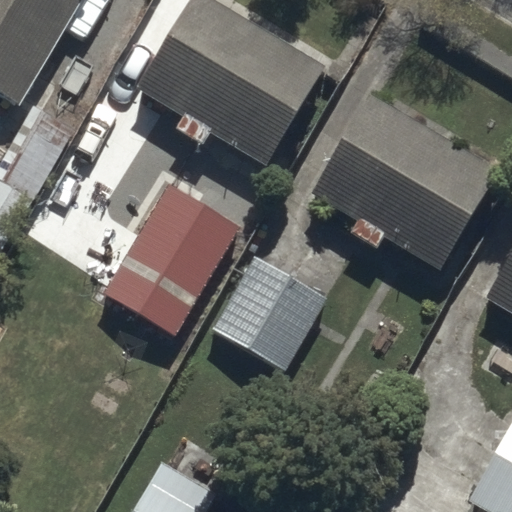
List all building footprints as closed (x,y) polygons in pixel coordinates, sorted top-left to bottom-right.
[(0,0),(0,107),(17,118),(94,0),(0,0)] [(191,9),(135,104),(269,183),(325,87),(191,9)] [(503,191),(367,112),(313,203),(450,283),(503,191)] [(0,272),(5,276),(73,147),(27,123),(0,174),(0,272)] [(242,246),(169,200),(102,308),(176,354),(242,246)] [(511,263),(482,314),(511,331),(511,263)] [(328,312),(253,270),(212,342),(286,385),(328,312)] [(511,511),(511,431),(465,511),(466,511),(511,511)] [(157,476),(135,511),(207,511),(211,507),(157,476)]
